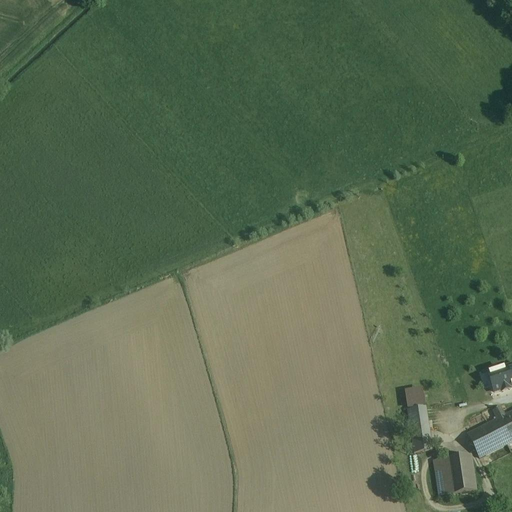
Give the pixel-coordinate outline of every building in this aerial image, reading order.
[(511,363),(485,373),(493,395),(511,387),(511,363)] [(511,412),(505,416),(501,408),(493,412),(496,418),(494,419),(495,421),(499,419),(511,444),(511,443),(511,412)] [(495,421),(468,435),(479,459),(487,455),(493,452),(511,444),(499,419),(495,421)] [(428,421),(410,423),(414,454),(432,452),(428,421)] [(472,456),(447,460),(451,487),(438,489),(439,498),(477,492),(472,456)] [(451,487),(447,460),(434,462),(438,489),(451,487)]
